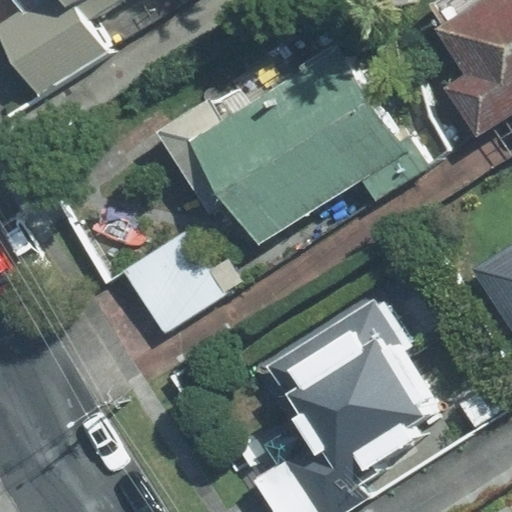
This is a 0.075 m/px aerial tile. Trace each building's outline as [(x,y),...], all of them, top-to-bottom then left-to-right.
[(28,0),(30,2),(4,20),(46,90),(115,45),(95,12),(114,0),(28,0)] [(511,121),(511,0),(491,0),(438,33),(467,79),(452,88),(484,139),(511,121)] [(423,174),(339,48),(186,149),(257,256),(360,189),(372,207),(423,174)] [(186,232),(129,267),(172,334),(243,289),(225,261),(211,270),(186,232)] [(511,255),(484,272),(505,309),(511,320),(511,255)] [(324,346),(268,381),(311,448),(263,478),(285,511),(339,511),(454,439),(374,314),(324,346)]
